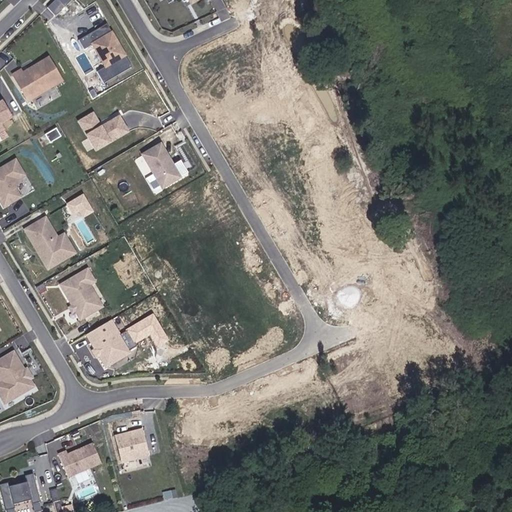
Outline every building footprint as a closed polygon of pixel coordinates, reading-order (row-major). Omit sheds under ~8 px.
[(64,6),(57,0),(54,0),(47,8),(54,15),(64,6)] [(115,39),(106,24),(95,31),(100,40),(106,36),(110,42),(115,39)] [(104,84),(132,67),(115,39),(110,42),(106,36),(100,40),(95,31),(87,36),(105,67),(97,72),(104,84)] [(61,81),(48,58),(22,74),(21,71),(13,75),(28,101),(61,81)] [(11,117),(1,101),(0,101),(0,136),(5,133),(0,124),(11,117)] [(95,151),(122,135),(113,120),(104,125),(96,111),(78,121),(95,151)] [(129,131),(120,116),(113,120),(122,135),(129,131)] [(46,135),(52,143),(62,137),(57,128),(46,135)] [(0,139),(1,141),(8,137),(5,133),(0,136),(0,139)] [(187,173),(180,161),(172,166),(160,145),(142,156),(153,175),(161,189),(187,173)] [(15,188),(16,179),(24,174),(16,160),(0,168),(0,194),(0,195),(0,203),(3,208),(21,197),(15,188)] [(161,189),(153,175),(145,180),(153,194),(161,189)] [(83,193),(67,202),(74,216),(80,213),(83,218),(94,212),(83,193)] [(25,230),(46,267),(66,255),(57,239),(45,218),(25,230)] [(63,235),(57,239),(66,255),(46,267),(48,269),(74,253),(63,235)] [(87,269),(59,285),(72,306),(75,311),(80,319),(102,306),(90,286),(95,282),(87,269)] [(166,340),(151,316),(127,331),(134,342),(148,333),(156,346),(166,340)] [(104,366),(128,352),(128,351),(119,336),(109,321),(85,335),(94,349),(98,356),(104,366)] [(134,342),(127,331),(119,336),(128,351),(136,345),(134,342)] [(0,349),(0,357),(16,348),(13,342),(0,349)] [(32,387),(12,353),(0,359),(0,380),(11,399),(32,387)] [(148,457),(142,431),(116,438),(122,464),(148,457)] [(58,456),(67,478),(100,465),(92,445),(67,455),(66,452),(58,456)] [(41,501),(35,473),(26,476),(27,480),(17,482),(18,485),(11,486),(9,483),(0,485),(7,510),(16,508),(15,504),(32,500),(33,504),(41,501)]
